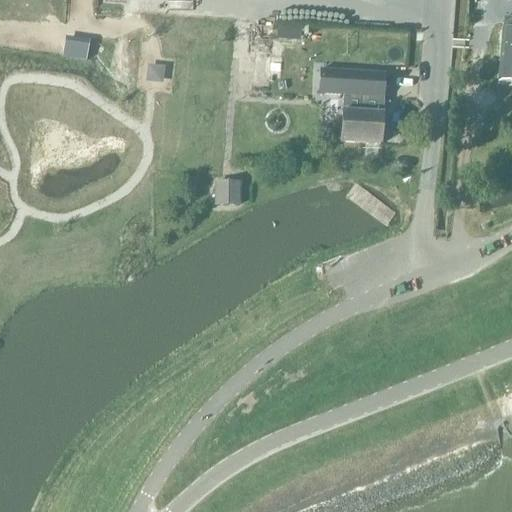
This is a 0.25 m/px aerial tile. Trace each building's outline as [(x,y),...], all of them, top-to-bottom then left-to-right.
[(502,83),(511,84),(511,32),(506,32),(502,83)] [(246,83),(272,84),(273,58),(246,57),(246,83)] [(344,96),(341,143),(380,145),(385,75),(321,71),(319,95),(344,96)] [(214,186),(213,210),(239,211),(240,187),(214,186)] [(356,347),(378,340),(375,330),(353,337),(356,347)]
